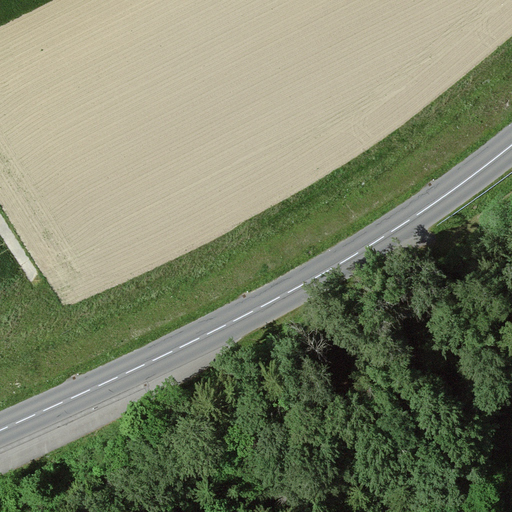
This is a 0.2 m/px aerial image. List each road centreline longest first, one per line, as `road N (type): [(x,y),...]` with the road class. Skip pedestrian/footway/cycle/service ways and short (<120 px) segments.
road 1 (tertiary): [(511,143),(422,219),(0,431)]
road 2 (track): [(511,66),(319,195),(75,320),(41,273)]
